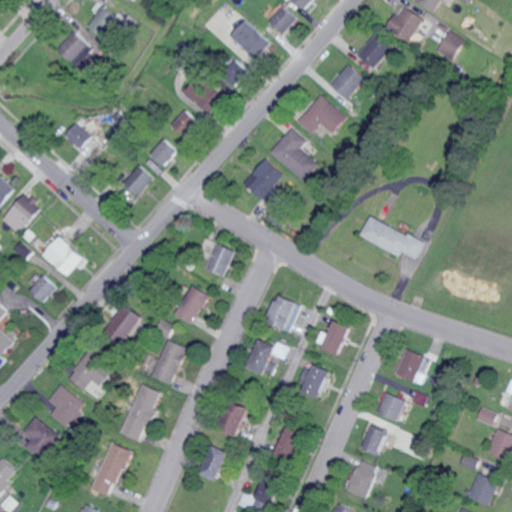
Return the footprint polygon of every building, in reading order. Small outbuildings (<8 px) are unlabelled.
[(296,0),(305,10),(315,0),(296,0)] [(414,0),(435,13),(442,0),(414,0)] [(269,17),(287,33),(299,19),(281,3),(269,17)] [(127,23),(105,5),(89,24),(111,42),(127,23)] [(411,42),(424,18),(402,5),(388,29),(411,42)] [(259,59),(273,43),(249,21),(234,36),(259,59)] [(440,47),(454,56),(465,39),(450,30),(440,47)] [(99,62),(92,53),(96,49),(80,33),(62,49),(86,74),(99,62)] [(358,55),(374,69),(391,49),(375,35),(358,55)] [(235,88),(251,73),(237,59),(222,73),(235,88)] [(367,80),(350,65),(331,86),(348,101),(367,80)] [(189,92),(207,109),(218,97),(200,80),(189,92)] [(335,132),(348,119),(326,95),(301,119),(318,136),(329,125),(335,132)] [(175,124),(188,136),(203,120),(190,108),(175,124)] [(83,149),(95,135),(80,121),(68,136),(83,149)] [(274,151),(305,180),(323,162),(291,132),(274,151)] [(154,153),(167,166),(181,150),(168,138),(154,153)] [(287,173),(268,157),(249,181),(268,196),(287,173)] [(124,178),(141,194),(157,177),(140,161),(124,178)] [(0,208),(16,186),(0,174),(0,208)] [(45,206),(28,191),(4,218),(20,233),(45,206)] [(285,225),(290,214),(275,208),(270,219),(285,225)] [(402,254),(404,251),(419,258),(427,241),(374,215),(364,236),(402,254)] [(87,256),(62,235),(46,255),(71,276),(87,256)] [(229,275),(239,249),(221,242),(210,268),(229,275)] [(61,288),(47,274),(32,290),(47,303),(61,288)] [(197,324),(214,293),(196,284),(179,314),(197,324)] [(294,330),(305,303),(282,294),(271,320),(294,330)] [(148,318),(129,303),(112,324),(131,339),(148,318)] [(17,341),(0,325),(0,319),(8,312),(0,304),(0,353),(3,356),(17,341)] [(162,331),(175,336),(180,323),(167,318),(162,331)] [(344,352),(354,325),(338,319),(333,332),(327,329),(322,344),(344,352)] [(294,348),(264,337),(253,367),(272,374),(279,355),(290,358),(294,348)] [(160,377),(181,383),(191,345),(171,339),(160,377)] [(425,382),(428,371),(422,369),(427,354),(408,349),(400,375),(425,382)] [(73,378),(101,398),(119,372),(91,352),(73,378)] [(302,383),(308,385),(306,390),(322,397),(333,371),(311,362),(302,383)] [(145,440),(166,391),(146,383),(126,432),(145,440)] [(91,404),(67,384),(53,399),(62,406),(56,413),(72,427),(91,404)] [(402,420),(410,399),(390,391),(382,413),(402,420)] [(251,407),(234,401),(225,430),(242,435),(251,407)] [(496,424),(501,412),(485,406),(480,419),(496,424)] [(65,431),(40,417),(25,445),(50,458),(65,431)] [(382,454),(393,431),(376,423),(365,446),(382,454)] [(279,452),(295,460),(307,434),(291,426),(279,452)] [(511,433),(500,430),(494,453),(511,458),(511,433)] [(136,450),(117,442),(98,488),(116,496),(136,450)] [(221,480),(233,452),(217,444),(204,473),(221,480)] [(464,464),(480,470),(484,459),(468,453),(464,464)] [(16,483),(13,480),(22,470),(8,457),(0,465),(0,494),(3,497),(16,483)] [(383,467),(364,459),(351,489),(370,497),(383,467)] [(473,496),(494,504),(503,480),(483,472),(473,496)] [(24,502),(15,494),(6,503),(15,511),(24,502)] [(107,511),(108,511),(90,503),(86,511),(107,511)] [(358,511),(359,511),(341,503),(337,511),(358,511)]
